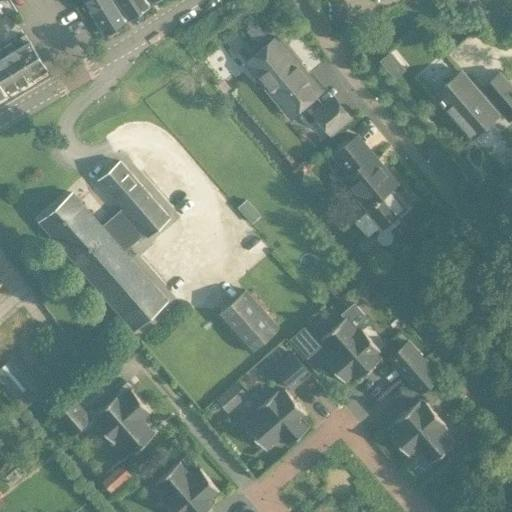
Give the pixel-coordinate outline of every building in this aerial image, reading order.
[(104,34),(125,21),(111,0),(83,0),(86,4),(90,11),(104,34)] [(115,0),(128,19),(149,5),(145,0),(115,0)] [(86,4),(78,9),(83,16),(90,11),(86,4)] [(0,29),(2,33),(12,27),(6,16),(0,19),(0,29)] [(257,24),(247,31),(256,42),(266,34),(257,24)] [(29,41),(28,41),(24,34),(19,37),(23,44),(15,49),(33,78),(46,70),(29,41)] [(290,116),(320,91),(275,37),(245,62),(290,116)] [(33,78),(15,49),(11,43),(0,49),(0,55),(19,87),(33,78)] [(0,86),(5,95),(19,87),(0,55),(0,86)] [(511,87),(500,73),(478,91),(461,71),(434,95),(470,137),(501,111),(508,120),(511,116),(511,87)] [(330,134),(350,117),(333,97),(313,114),(330,134)] [(390,189),(397,183),(357,135),(332,155),(348,174),(342,180),(382,228),(406,208),(390,189)] [(147,235),(168,217),(119,161),(98,179),(122,208),(112,217),(134,242),(145,233),(147,235)] [(112,217),(101,226),(72,193),(39,222),(132,329),(166,299),(124,252),(134,242),(112,217)] [(260,216),(247,200),(238,208),(251,224),(260,216)] [(249,352),(278,327),(245,290),(216,315),(249,352)] [(346,316),(333,327),(320,338),(321,339),(322,339),(334,353),(326,359),(326,358),(325,359),(344,382),(345,381),(345,380),(352,374),(355,378),(356,379),(381,357),(380,356),(380,357),(368,343),(370,340),(371,341),(372,340),(352,318),(351,319),(352,319),(349,322),(346,318),(346,317),(346,316)] [(303,328),(291,338),(307,356),(319,346),(303,328)] [(403,376),(423,358),(407,340),(388,357),(403,376)] [(48,351),(34,362),(51,384),(65,372),(48,351)] [(294,352),(280,363),(275,367),(291,387),(310,372),(294,352)] [(423,358),(403,376),(419,394),(439,377),(423,358)] [(0,366),(0,365),(0,380),(13,396),(21,390),(0,366)] [(21,390),(16,394),(25,406),(39,395),(28,383),(21,390)] [(119,392),(95,412),(94,414),(95,415),(95,414),(99,418),(96,421),(95,420),(94,421),(114,443),(115,442),(114,442),(117,439),(129,453),(129,454),(129,455),(155,433),(154,432),(153,432),(141,418),(149,412),(149,413),(150,412),(131,389),(130,390),(131,391),(123,397),(119,393),(120,393),(119,392)] [(259,412),(251,419),(245,424),(245,423),(244,424),(266,450),(267,449),(266,448),(280,436),(287,444),(286,444),(287,445),(309,426),(309,425),(308,425),(301,418),(305,414),(306,415),(307,414),(285,389),(284,389),(284,390),(280,393),(278,391),(279,390),(278,389),(255,409),(256,410),(257,409),(259,412)] [(56,415),(54,417),(70,436),(91,418),(82,408),(78,403),(75,399),(56,415)] [(419,400),(406,411),(393,422),(394,423),(395,423),(398,427),(391,433),(390,433),(389,433),(409,456),(410,455),(409,454),(416,448),(429,462),(428,462),(429,463),(454,441),(453,440),(453,441),(441,427),(443,424),(444,425),(445,424),(425,402),(424,403),(425,403),(422,406),(419,402),(419,401),(419,400)] [(180,461),(169,470),(154,483),(155,484),(156,483),(168,497),(165,500),(164,499),(163,500),(173,511),(203,511),(215,502),(214,501),(210,497),(218,491),(218,492),(219,491),(200,468),(199,469),(199,470),(192,476),(180,462),(180,461)] [(112,494),(117,490),(132,477),(124,468),(109,481),(104,485),(112,494)]
